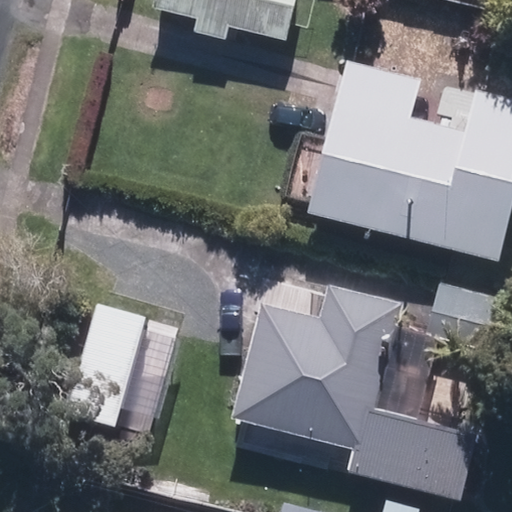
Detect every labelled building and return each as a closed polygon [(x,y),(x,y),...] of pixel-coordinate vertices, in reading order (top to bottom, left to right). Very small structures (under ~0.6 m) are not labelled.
[(302,0),(163,0),(163,5),(205,16),(203,27),(238,36),(240,25),(294,37),(302,0)] [(472,127),(417,113),(428,72),(358,55),(319,208),(509,256),(511,242),(511,93),(482,86),(472,127)] [(268,298),(243,415),(360,441),(355,466),(469,491),(483,428),(383,406),(407,298),(336,282),(330,311),(268,298)] [(511,322),(511,288),(443,283),(439,337),(511,342),(511,322)] [(458,511),(386,495),(381,511),(458,511)]
